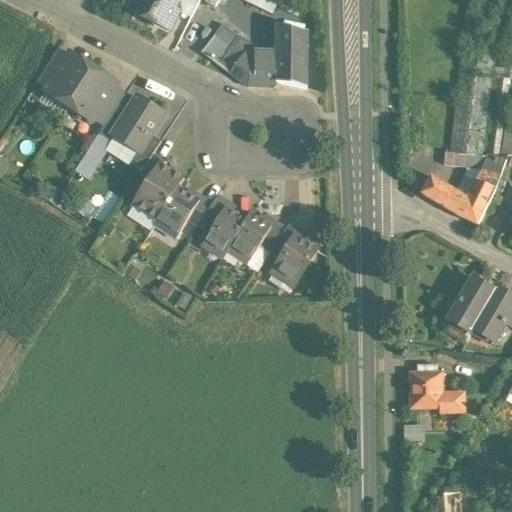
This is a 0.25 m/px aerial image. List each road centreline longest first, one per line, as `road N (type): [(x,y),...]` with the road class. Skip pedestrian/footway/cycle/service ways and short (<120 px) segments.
road 1 (tertiary): [(361,511),(356,185)]
road 2 (residential): [(223,100),(25,0)]
road 3 (residential): [(223,100),(296,112),(307,127),(306,151),(300,165),(244,165),(227,159),(221,145)]
road 4 (tertiary): [(356,185),(353,0)]
road 5 (residential): [(356,185),(386,189),(511,265)]
